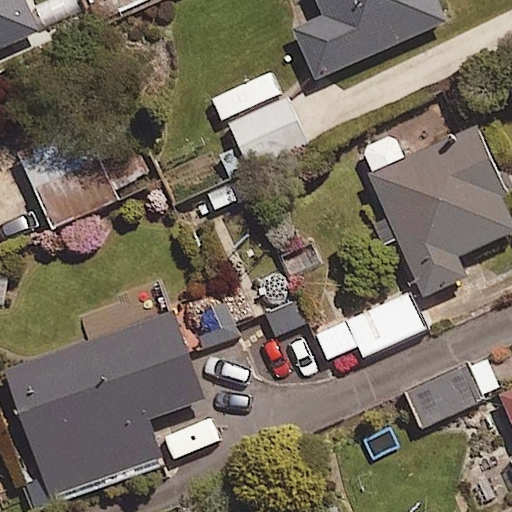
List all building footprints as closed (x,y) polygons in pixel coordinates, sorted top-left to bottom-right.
[(449,0),(318,0),(331,29),(305,40),(327,90),(458,32),(445,2),(449,0)] [(316,140),(294,92),(218,127),(240,175),(316,140)] [(457,251),(511,226),(511,217),(500,191),(505,189),(474,120),(366,169),(422,290),(466,270),(457,251)] [(162,181),(138,129),(34,176),(58,228),(162,181)] [(432,329),(416,291),(319,333),(329,358),(362,344),(367,357),(432,329)] [(170,306),(0,363),(47,500),(163,460),(147,414),(200,395),(170,306)] [(314,338),(266,357),(276,379),(322,360),(314,338)] [(482,393),(501,386),(490,359),(411,393),(425,426),(485,400),(482,393)] [(511,383),(497,390),(511,423),(511,383)]
